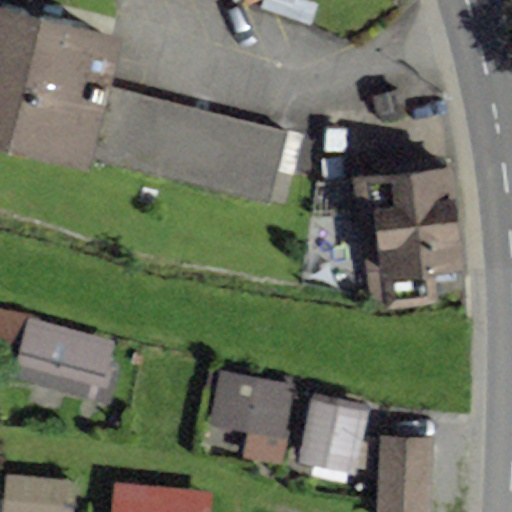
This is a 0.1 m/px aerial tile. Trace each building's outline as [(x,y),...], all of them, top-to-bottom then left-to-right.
[(93,42),(0,17),(0,144),(61,160),(93,42)] [(283,144),(99,93),(80,163),(264,213),(283,144)] [(439,167),(341,177),(352,278),(450,268),(439,167)] [(102,402),(122,342),(31,312),(11,372),(102,402)] [(216,369),(212,420),(250,423),(247,455),(290,458),(297,375),(216,369)] [(299,459),(356,470),(368,405),(311,395),(299,459)] [(381,426),(379,511),(434,511),(437,427),(381,426)] [(9,469),(4,511),(77,511),(81,476),(9,469)] [(112,511),(213,511),(217,489),(118,475),(112,511)]
